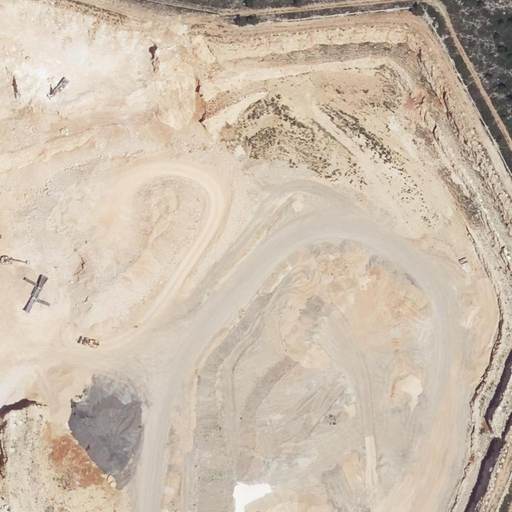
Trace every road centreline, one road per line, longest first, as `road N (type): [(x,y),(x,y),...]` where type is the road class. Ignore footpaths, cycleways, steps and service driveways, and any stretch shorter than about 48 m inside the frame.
road 1 (track): [(119,26),(378,0)]
road 2 (track): [(431,0),(442,7),(511,144)]
